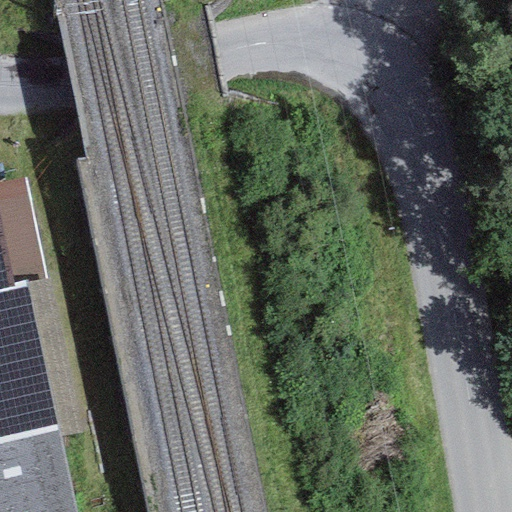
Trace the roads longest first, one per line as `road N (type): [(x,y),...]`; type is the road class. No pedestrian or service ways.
road 1 (unclassified): [(0,91),(281,48),(325,54),(360,70),(406,133),(480,511)]
road 2 (track): [(342,0),(360,70),(439,9),(484,0)]
